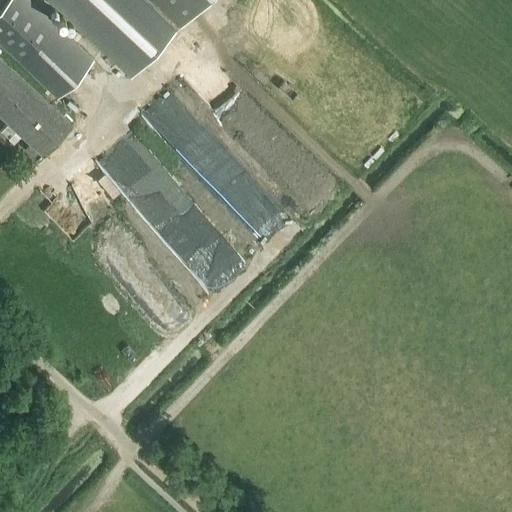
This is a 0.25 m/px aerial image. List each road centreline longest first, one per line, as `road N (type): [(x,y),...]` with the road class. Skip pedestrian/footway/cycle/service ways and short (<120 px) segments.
road 1 (track): [(511,187),(470,152),(422,152),(138,453)]
road 2 (unclassified): [(128,444),(0,329)]
